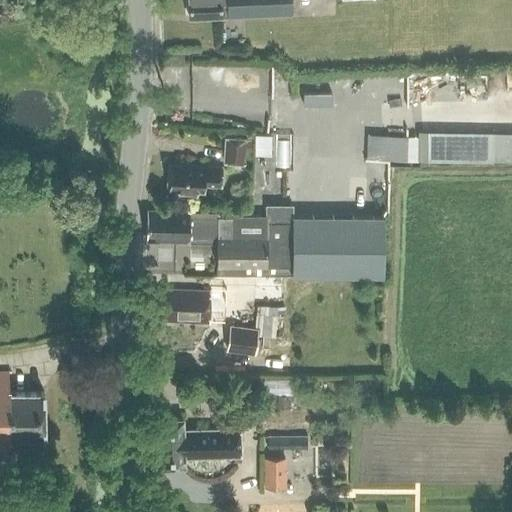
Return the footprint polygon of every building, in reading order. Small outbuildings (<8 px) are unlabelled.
[(188,0),(189,18),(291,14),(290,0),(188,0)] [(367,197),(391,197),(392,157),(457,158),(457,132),(368,131),(367,197)] [(253,139),(246,139),(225,137),(224,162),(245,163),(245,158),(252,158),(253,139)] [(221,185),(222,168),(204,167),(169,164),(167,189),(203,191),(203,184),(221,185)] [(384,216),(292,216),(292,205),(266,205),(266,216),(217,216),(217,242),(217,274),(255,275),(289,275),(384,276),(384,216)] [(217,242),(217,216),(217,212),(189,211),(147,210),(146,240),(173,241),(189,241),(217,242)] [(255,275),(255,303),(283,303),(283,297),(289,297),(289,275),(255,275)] [(210,323),(210,292),(161,290),(161,296),(154,296),(154,314),(161,315),(161,321),(210,323)] [(257,307),(256,329),(259,329),(258,336),(270,337),(269,343),(282,344),(285,309),(257,307)] [(253,354),(256,329),(228,325),(225,351),(253,354)] [(9,392),(9,372),(0,372),(0,451),(10,451),(10,437),(45,437),(44,392),(9,392)] [(262,394),(296,394),(296,380),(262,380),(262,394)] [(184,455),(238,453),(238,431),(183,433),(183,419),(157,420),(159,467),(185,466),(184,455)] [(263,487),(285,487),(285,473),(263,472),(263,487)]
